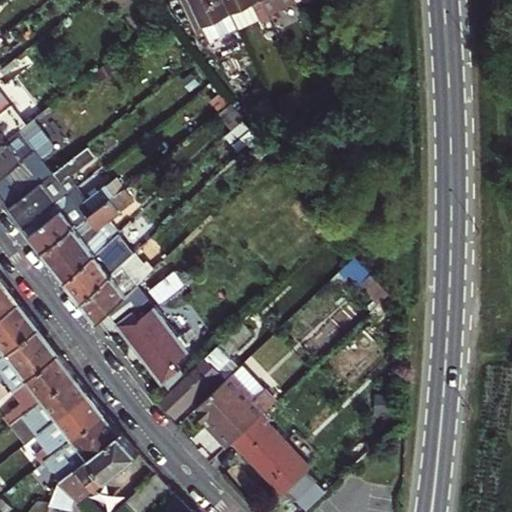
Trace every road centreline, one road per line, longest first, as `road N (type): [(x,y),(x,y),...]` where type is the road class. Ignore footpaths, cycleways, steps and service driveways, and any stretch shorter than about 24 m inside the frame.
road 1 (tertiary): [(431,511),(450,261),(443,0)]
road 2 (residential): [(0,233),(137,413),(227,511)]
